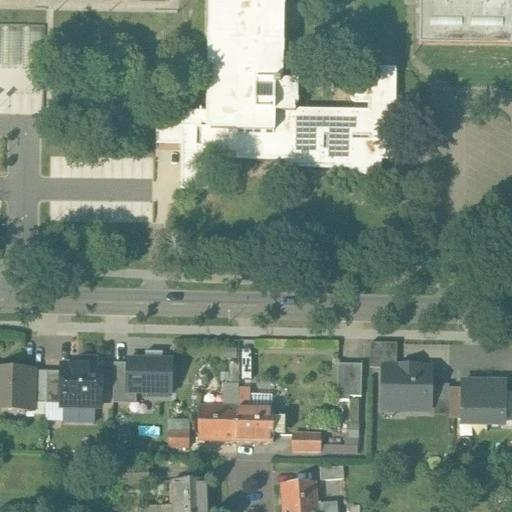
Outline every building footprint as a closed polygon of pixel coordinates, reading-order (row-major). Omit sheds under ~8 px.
[(208,0),(209,15),(213,15),(211,109),(158,108),(156,145),(182,145),(182,190),(206,191),(206,161),(288,162),(288,169),(354,170),(354,161),(396,161),(397,69),(368,69),(368,90),(355,90),(354,90),(353,91),(351,93),(350,95),(350,96),(351,99),(353,100),(355,101),(371,102),(370,112),(295,111),(295,104),(299,104),(299,82),(283,82),(285,4),(278,4),(277,0),(247,0),(247,4),(242,4),(242,0),(208,0)] [(511,0),(419,0),(419,41),(511,43),(511,0)] [(36,62),(0,60),(0,88),(34,91),(36,62)] [(396,344),(370,344),(369,369),(384,369),(384,368),(396,368),(396,344)] [(80,367),(62,366),(62,372),(61,404),(61,406),(99,407),(100,367),(97,367),(98,364),(93,360),(84,359),(80,363),(80,367)] [(172,361),(127,360),(127,364),(126,393),(127,393),(148,394),(148,397),(167,397),(167,394),(171,394),(172,361)] [(127,364),(114,364),(113,400),(127,400),(127,393),(126,393),(127,364)] [(362,365),(337,365),(336,401),(349,401),(349,397),(361,397),(362,365)] [(417,367),(400,367),(400,368),(396,368),(384,368),(384,369),(383,404),(405,404),(404,411),(429,411),(429,369),(417,368),(417,367)] [(33,371),(0,370),(0,410),(32,411),(33,403),(33,371)] [(46,372),(33,371),(33,403),(45,404),(46,372)] [(62,372),(46,372),(45,404),(61,404),(62,372)] [(504,382),(462,382),(462,422),(502,423),(504,422),(504,392),(504,382)] [(437,384),(436,414),(450,414),(451,384),(437,384)] [(511,392),(504,392),(504,422),(502,423),(502,428),(511,428),(511,392)] [(236,408),(199,407),(198,442),(236,443),(236,409),(236,408)] [(272,411),(236,409),(236,443),(271,444),(272,411)] [(189,433),(168,433),(168,447),(189,448),(189,433)] [(319,437),(291,437),(291,452),(319,453),(319,437)] [(323,444),(323,453),(357,454),(358,445),(323,444)] [(148,466),(119,467),(120,483),(148,483),(148,466)] [(343,469),(320,469),(320,481),(343,480),(343,469)] [(206,511),(206,482),(173,483),(173,505),(173,511),(206,511)] [(315,485),(283,486),(284,511),(336,511),(336,504),(316,505),(315,485)]
